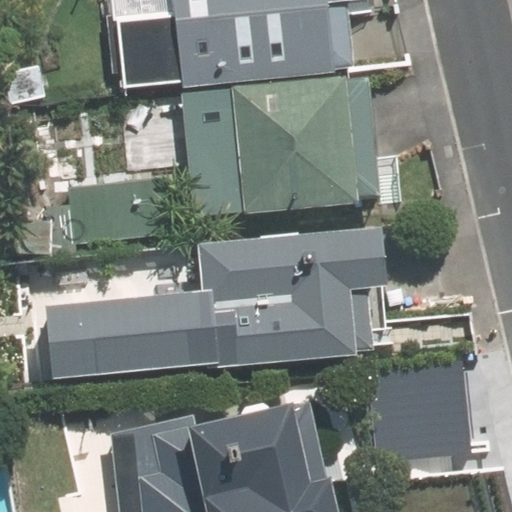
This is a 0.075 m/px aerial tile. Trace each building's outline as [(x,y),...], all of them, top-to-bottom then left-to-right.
[(182,84),(352,68),(344,0),(173,0),(175,13),(116,18),(122,80),(181,75),(182,84)] [(39,56),(7,60),(11,100),(43,96),(39,56)] [(368,74),(186,91),(198,210),(246,205),(247,215),(380,203),(368,74)] [(63,208),(67,242),(167,232),(162,183),(62,193),(63,208)] [(67,243),(67,242),(63,208),(39,210),(43,246),(67,243)] [(33,220),(2,218),(1,252),(32,253),(33,220)] [(205,367),(367,351),(360,280),(370,279),(365,228),(192,245),(197,290),(50,305),(58,379),(204,364),(205,367)] [(282,428),(280,408),(118,425),(126,511),(346,511),(343,495),(337,495),(321,419),(282,428)] [(420,506),(420,511),(489,511),(489,501),(420,506)]
